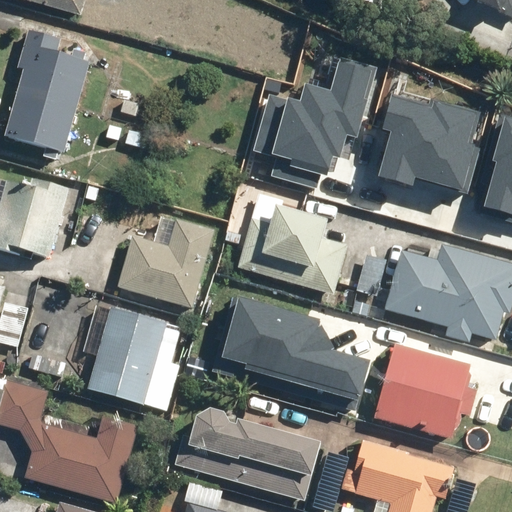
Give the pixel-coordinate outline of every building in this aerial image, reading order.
[(18,0),(82,17),(86,0),(18,0)] [(186,0),(137,0),(134,13),(181,24),(186,0)] [(18,68),(25,70),(6,138),(65,155),(91,63),(57,54),(61,41),(28,32),(18,68)] [(341,164),(347,141),(358,144),(379,70),(340,59),(330,95),(305,88),(300,105),(269,97),(253,154),(255,155),(254,161),(261,163),(259,170),(267,173),(266,177),(317,191),(321,179),(327,180),(329,174),(330,174),(334,162),(341,164)] [(487,118),(431,102),(429,107),(391,97),(381,135),(389,137),(377,182),(413,192),(416,183),(463,196),(463,194),(468,195),(480,152),(478,151),(487,118)] [(478,210),(511,219),(511,120),(500,117),(480,186),(485,187),(478,210)] [(32,188),(8,181),(0,207),(0,252),(33,262),(35,255),(50,260),(70,191),(35,180),(32,188)] [(250,220),(237,269),(333,296),(347,246),(323,240),(328,220),(275,205),(269,225),(250,220)] [(168,248),(132,238),(118,289),(192,309),(214,231),(175,221),(168,248)] [(399,252),(384,312),(447,327),(445,337),(469,343),(471,335),(496,341),(503,313),(510,315),(511,305),(511,263),(440,246),(436,261),(399,252)] [(366,255),(357,291),(376,296),(385,260),(366,255)] [(236,297),(215,373),(355,411),(370,361),(334,351),(321,320),(236,297)] [(29,307),(5,302),(0,321),(0,343),(19,348),(29,307)] [(92,330),(104,334),(88,389),(144,405),(165,412),(175,376),(167,374),(180,330),(166,326),(167,324),(112,308),(111,311),(99,307),(92,330)] [(393,345),(373,420),(451,441),(458,414),(470,417),(476,391),(464,388),(470,365),(393,345)] [(65,364),(31,355),(28,369),(62,378),(65,364)] [(0,379),(0,424),(20,430),(32,454),(26,478),(117,503),(138,427),(102,417),(96,439),(45,425),(42,420),(49,393),(0,379)] [(181,436),(173,465),(303,499),(309,476),(313,478),(321,444),(238,422),(237,427),(229,425),(225,414),(210,410),(196,416),(190,438),(181,436)] [(346,469),(341,489),(376,499),(372,511),(430,511),(435,497),(440,498),(449,467),(407,455),(408,453),(362,440),(353,471),(346,469)] [(98,511),(59,501),(56,511),(98,511)] [(225,511),(188,502),(185,511),(225,511)]
